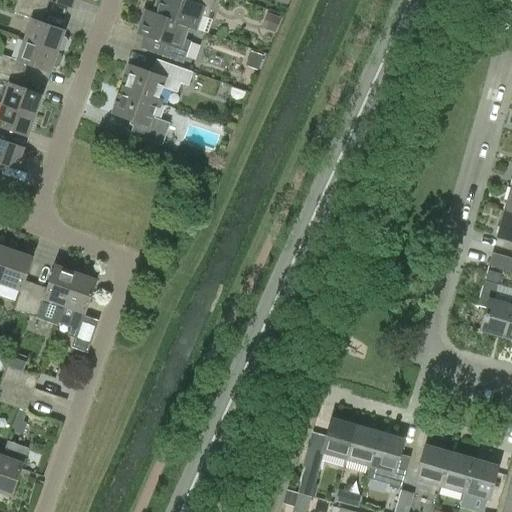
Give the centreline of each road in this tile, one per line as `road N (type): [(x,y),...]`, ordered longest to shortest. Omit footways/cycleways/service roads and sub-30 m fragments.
road 1 (tertiary): [(181,511),(410,0)]
road 2 (residential): [(511,381),(436,359),(428,343),(511,44)]
road 3 (residential): [(34,223),(121,257),(127,269),(43,511)]
road 4 (residential): [(111,0),(34,223)]
